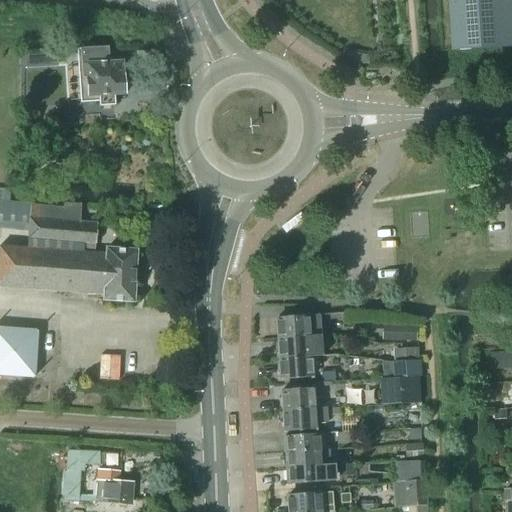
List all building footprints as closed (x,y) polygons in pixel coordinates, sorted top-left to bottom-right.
[(511,47),(511,0),(449,0),(454,52),(511,47)] [(107,48),(76,50),(80,104),(99,103),(99,108),(115,107),(114,97),(124,96),(124,94),(128,91),(127,82),(123,79),(123,76),(122,76),(121,63),(108,64),(107,48)] [(0,189),(0,221),(29,224),(27,248),(0,246),(0,289),(86,295),(88,296),(94,297),(96,295),(103,296),(103,301),(133,303),(136,251),(106,249),(106,256),(95,255),(97,225),(80,224),(81,206),(63,205),(63,209),(30,207),(30,204),(8,203),(9,190),(0,189)] [(319,316),(275,319),(276,341),(321,338),(319,316)] [(382,330),(382,338),(415,339),(415,326),(382,325),(382,330)] [(276,341),(278,361),(310,359),(310,357),(322,357),(321,338),(276,341)] [(399,349),(400,363),(419,362),(418,348),(399,349)] [(511,354),(492,356),(493,370),(511,369),(511,354)] [(311,380),(310,359),(278,361),(279,382),(311,380)] [(396,379),(414,378),(420,378),(419,362),(400,363),(393,363),(394,379),(396,379)] [(334,373),(320,373),(321,385),(335,384),(334,373)] [(418,380),(385,382),(387,406),(420,404),(420,401),(418,380)] [(280,391),(281,411),(313,409),(311,389),(280,391)] [(283,432),(314,430),(314,425),(327,424),(326,408),(313,409),(281,411),(283,432)] [(506,413),(495,414),(495,422),(507,421),(506,413)] [(420,430),(409,430),(410,440),(420,440),(420,430)] [(350,433),(337,434),(337,442),(351,441),(350,433)] [(322,435),(283,437),(284,453),(324,450),(322,435)] [(421,445),(405,447),(405,459),(422,458),(421,445)] [(324,450),(284,453),(285,468),(324,466),(323,459),(329,458),(329,451),(324,451),(324,450)] [(62,493),(62,498),(63,498),(63,502),(79,502),(80,498),(79,498),(79,473),(84,473),(85,465),(100,466),(100,453),(69,451),(67,451),(65,470),(64,470),(62,493)] [(413,482),(423,482),(423,462),(413,462),(413,482)] [(350,465),(338,466),(339,474),(351,473),(350,465)] [(324,466),(285,468),(287,486),(289,485),(329,482),(334,482),(334,474),(333,466),(324,466)] [(96,501),(129,504),(131,485),(118,484),(119,472),(97,471),(96,483),(97,483),(96,501)] [(426,506),(425,482),(392,484),(393,508),(419,506),(426,506)] [(287,495),(288,511),(332,511),(331,493),(318,493),(287,495)]
